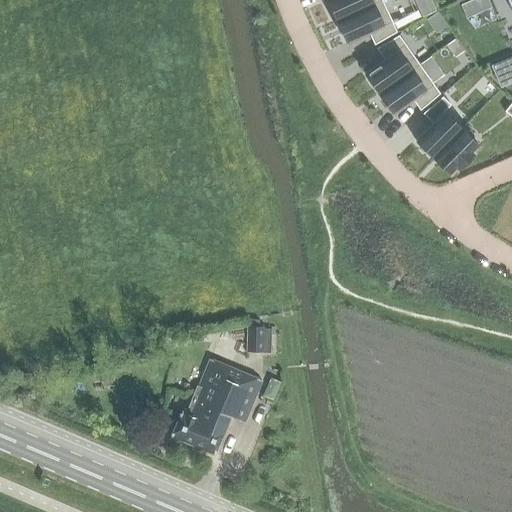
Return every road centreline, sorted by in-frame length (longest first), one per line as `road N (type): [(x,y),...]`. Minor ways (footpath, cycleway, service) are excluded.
road 1 (residential): [(432,203),(366,145),(321,76),(286,0)]
road 2 (primary): [(173,511),(0,438)]
